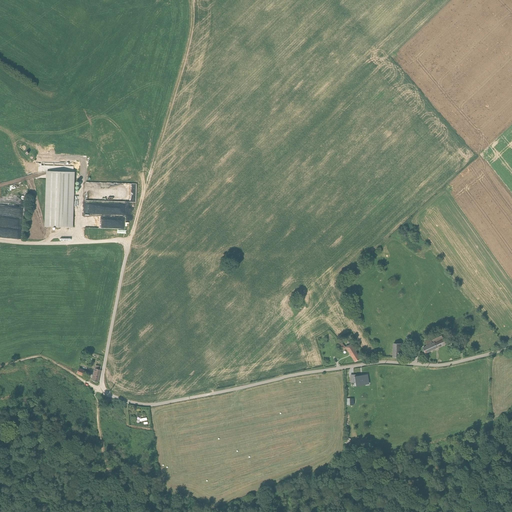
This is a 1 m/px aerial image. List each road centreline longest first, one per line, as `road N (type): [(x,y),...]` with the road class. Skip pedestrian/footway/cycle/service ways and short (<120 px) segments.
road 1 (unclassified): [(103,388),(149,404),(291,374),(380,361),(449,364),(511,347)]
road 2 (unclassified): [(103,388),(128,245)]
